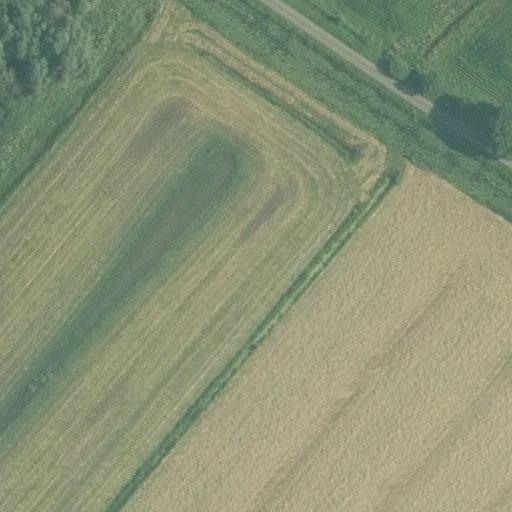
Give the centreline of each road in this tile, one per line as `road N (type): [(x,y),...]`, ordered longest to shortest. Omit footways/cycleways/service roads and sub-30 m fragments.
road 1 (unclassified): [(511,160),(272,0)]
road 2 (track): [(0,181),(107,52),(110,0)]
